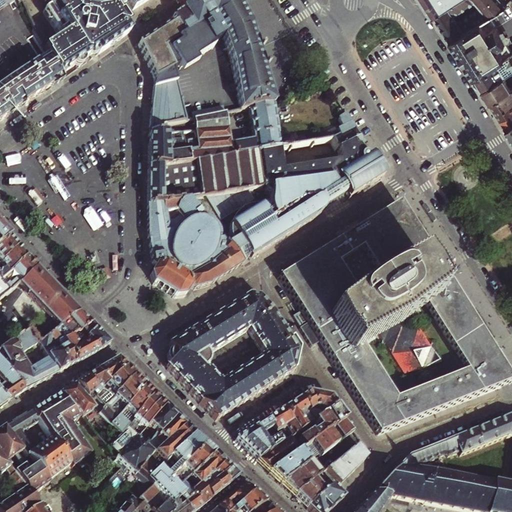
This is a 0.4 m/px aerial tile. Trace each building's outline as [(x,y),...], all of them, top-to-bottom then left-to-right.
[(0,0),(0,3),(3,8),(15,1),(14,0),(0,0)] [(67,0),(59,0),(49,7),(43,11),(61,37),(45,47),(50,55),(61,75),(97,51),(99,55),(121,39),(131,32),(124,21),(126,20),(122,14),(120,15),(114,7),(109,9),(105,10),(102,11),(100,11),(97,10),(98,7),(96,6),(96,5),(82,2),(81,3),(79,2),(78,7),(74,4),(71,2),(67,0)] [(127,0),(134,9),(139,6),(147,0),(127,0)] [(175,0),(176,1),(185,14),(138,45),(154,79),(154,85),(151,109),(149,128),(165,128),(191,122),(187,104),(181,106),(180,102),(180,99),(185,97),(179,67),(172,53),(214,26),(223,41),(230,64),(231,68),(225,69),(229,88),(235,87),(236,95),(233,95),(233,99),(237,98),(240,113),(248,112),(271,107),(264,83),(267,82),(266,77),(262,77),(261,73),(264,72),(263,69),(260,70),(256,56),(259,55),(257,47),(253,48),(247,28),(253,25),(250,20),(245,23),(230,0),(175,0)] [(424,0),(425,1),(434,15),(456,0),(424,0)] [(505,4),(501,0),(456,0),(434,15),(442,28),(450,40),(486,16),(505,4)] [(270,2),(262,6),(269,16),(276,12),(270,2)] [(457,51),(474,78),(510,54),(486,16),(450,40),(457,51)] [(179,67),(223,41),(214,26),(172,53),(179,67)] [(479,86),(482,91),(503,77),(511,70),(511,52),(510,54),(474,78),(479,86)] [(39,62),(12,79),(27,102),(50,88),(54,85),(63,80),(61,75),(50,55),(39,62)] [(488,101),(490,103),(511,89),(503,77),(482,91),(485,95),(488,101)] [(23,105),(27,102),(12,79),(0,86),(0,121),(5,118),(23,105)] [(494,109),(496,112),(511,101),(511,89),(490,103),(494,109)] [(511,101),(496,112),(499,117),(500,119),(511,110),(511,101)] [(248,112),(252,142),(231,146),(232,157),(256,155),(256,157),(278,154),(271,107),(248,112)] [(511,110),(500,119),(504,125),(506,129),(511,124),(511,110)] [(148,131),(148,136),(165,135),(170,135),(182,134),(194,133),(195,140),(187,141),(189,163),(197,162),(230,158),(225,116),(191,122),(165,128),(149,128),(148,131)] [(349,128),(343,118),(336,122),(339,129),(326,135),(334,151),(336,150),(357,140),(349,128)] [(148,136),(148,169),(189,163),(187,141),(195,140),(194,133),(182,134),(182,141),(167,142),(165,144),(165,135),(148,136)] [(197,200),(147,207),(147,231),(147,237),(151,263),(155,266),(150,275),(153,285),(158,288),(174,298),(184,297),(190,288),(194,290),(208,286),(242,266),(241,264),(242,263),(241,263),(248,259),(249,260),(313,220),(320,215),(322,212),(322,208),(345,194),(348,200),(382,179),(369,159),(365,162),(357,150),(363,149),(357,140),(336,150),(338,162),(282,173),(278,154),(256,157),(261,191),(197,200)] [(197,200),(261,191),(256,157),(256,155),(232,157),(230,158),(197,162),(197,200)] [(148,169),(147,207),(197,200),(197,162),(189,163),(148,169)] [(446,271),(445,269),(444,268),(442,268),(438,270),(397,205),(278,279),(320,346),(317,348),(317,349),(319,353),(321,353),(324,352),(377,436),(510,384),(442,276),(446,274),(446,271)] [(0,300),(11,292),(1,280),(0,279),(0,244),(8,238),(0,229),(0,300)] [(0,262),(17,247),(13,244),(8,238),(0,244),(0,262)] [(10,271),(26,257),(22,253),(17,247),(0,262),(0,279),(1,280),(10,271)] [(19,284),(37,269),(31,263),(26,257),(10,271),(16,278),(10,284),(14,288),(19,284)] [(57,328),(78,313),(56,289),(37,269),(19,284),(52,320),(45,327),(52,335),(57,328)] [(276,321),(273,317),(262,304),(259,300),(246,299),(167,346),(170,350),(168,351),(167,353),(166,355),(166,357),(166,359),(166,360),(167,362),(168,364),(164,368),(206,411),(215,421),(232,410),(293,372),(296,362),(298,350),(291,339),(288,341),(285,336),(276,321)] [(78,334),(90,326),(84,319),(78,313),(57,328),(52,335),(59,339),(61,338),(63,342),(77,333),(78,334)] [(86,338),(94,331),(92,328),(90,326),(78,334),(77,333),(63,342),(62,342),(75,363),(87,357),(98,351),(86,338)] [(37,343),(28,331),(22,336),(21,334),(0,349),(0,356),(2,358),(0,359),(0,361),(2,364),(0,364),(0,365),(24,391),(42,381),(55,374),(58,373),(48,358),(29,368),(19,354),(35,344),(41,352),(43,351),(45,354),(53,348),(47,338),(37,343)] [(98,351),(108,345),(101,338),(94,331),(86,338),(98,351)] [(53,348),(66,368),(71,366),(75,363),(62,342),(63,342),(61,338),(59,339),(52,335),(47,338),(53,348)] [(48,358),(58,373),(62,371),(66,368),(53,348),(45,354),(48,358)] [(122,367),(117,362),(97,375),(106,387),(125,370),(122,367)] [(0,365),(0,380),(4,386),(15,397),(19,395),(24,391),(0,365)] [(116,398),(133,379),(131,376),(125,370),(106,387),(108,389),(103,393),(104,394),(105,395),(106,395),(106,396),(108,395),(109,395),(110,393),(116,398)] [(92,377),(87,380),(99,396),(103,393),(108,389),(106,387),(97,375),(92,377)] [(108,426),(143,389),(140,386),(133,379),(116,398),(112,402),(103,411),(99,416),(108,426)] [(80,385),(76,387),(88,402),(93,398),(95,400),(99,396),(87,380),(80,385)] [(4,386),(0,389),(0,394),(7,402),(15,397),(4,386)] [(69,391),(61,396),(81,419),(89,429),(95,424),(102,432),(109,427),(108,426),(99,416),(90,405),(88,402),(76,387),(69,391)] [(132,420),(152,398),(149,395),(143,389),(108,426),(109,427),(118,436),(132,420)] [(305,396),(300,400),(314,422),(317,420),(325,414),(335,407),(330,399),(308,394),(305,396)] [(81,419),(61,396),(42,407),(32,413),(40,424),(52,441),(70,469),(71,471),(90,458),(71,425),(81,419)] [(98,404),(103,411),(112,402),(106,396),(98,404)] [(138,425),(158,404),(156,402),(152,398),(132,420),(138,425)] [(98,404),(95,400),(90,405),(99,416),(103,411),(98,404)] [(314,422),(300,400),(292,405),(283,410),(298,433),(314,422)] [(147,427),(163,410),(162,408),(158,404),(138,425),(144,431),(147,427)] [(341,441),(354,431),(351,427),(342,416),(339,412),(335,407),(325,414),(334,428),(333,429),(337,434),(341,441)] [(155,435),(158,438),(174,421),(170,416),(163,410),(147,427),(155,435)] [(298,433),(283,410),(275,416),(266,421),(281,445),(288,440),(298,433)] [(13,425),(5,430),(22,454),(25,459),(27,458),(34,466),(47,483),(70,469),(52,441),(33,453),(24,441),(26,441),(21,435),(40,424),(32,413),(25,417),(20,420),(13,424),(13,425)] [(317,420),(324,430),(315,437),(314,434),(299,445),(303,450),(327,433),(333,429),(334,428),(325,414),(317,420)] [(511,439),(511,419),(508,418),(453,440),(460,457),(504,438),(511,439)] [(158,438),(155,440),(155,445),(160,451),(182,429),(179,426),(174,421),(158,438)] [(281,445),(266,421),(258,426),(248,432),(235,441),(248,454),(257,463),(281,445)] [(168,461),(192,438),(189,435),(182,429),(160,451),(137,473),(146,484),(169,463),(168,461)] [(333,429),(327,433),(331,439),(337,434),(333,429)] [(0,459),(5,466),(22,454),(5,430),(0,432),(0,459)] [(308,465),(335,445),(331,439),(327,433),(303,450),(299,453),(269,474),(277,482),(281,486),(308,465)] [(143,447),(135,439),(115,459),(111,463),(118,470),(121,473),(125,469),(143,488),(140,492),(142,495),(150,489),(146,484),(137,473),(160,451),(155,445),(155,440),(158,438),(155,435),(143,447)] [(167,481),(203,448),(197,443),(192,438),(168,461),(169,463),(146,484),(150,489),(142,495),(139,500),(143,504),(151,511),(166,511),(165,510),(179,499),(182,497),(174,489),(167,481)] [(281,445),(257,463),(264,470),(269,474),(299,453),(288,440),(281,445)] [(460,457),(453,440),(408,458),(399,467),(417,470),(420,466),(442,457),(448,457),(448,458),(452,456),(454,459),(460,457)] [(363,455),(357,446),(324,472),(335,484),(338,486),(366,458),(363,455)] [(174,489),(212,456),(209,454),(203,448),(167,481),(174,489)] [(197,487),(221,465),(218,462),(212,456),(174,489),(182,497),(185,501),(191,497),(189,494),(197,487)] [(0,476),(5,473),(9,478),(8,481),(14,488),(19,489),(21,493),(8,502),(11,507),(15,511),(19,511),(32,500),(13,476),(5,466),(0,459),(0,476)] [(211,485),(228,471),(226,469),(221,465),(197,487),(202,492),(211,485)] [(293,497),(318,477),(308,465),(281,486),(288,493),(293,497)] [(45,511),(41,506),(40,507),(33,496),(49,484),(47,483),(34,466),(25,473),(22,470),(13,476),(32,500),(19,511),(15,511),(11,507),(4,511),(45,511)] [(468,511),(485,511),(491,484),(417,470),(399,467),(374,493),(388,496),(468,511)] [(227,486),(237,478),(235,477),(228,471),(211,485),(218,493),(227,486)] [(302,506),(306,510),(330,488),(335,484),(324,472),(318,477),(293,497),(302,506)] [(511,511),(511,488),(491,484),(485,511),(511,511)] [(202,492),(209,500),(214,496),(218,493),(211,485),(202,492)] [(191,497),(201,508),(206,503),(209,500),(202,492),(197,487),(189,494),(191,497)] [(245,487),(243,487),(234,494),(217,508),(219,511),(232,511),(254,494),(247,487),(245,487)] [(308,511),(329,511),(342,500),(330,488),(306,510),(308,511)] [(378,511),(388,496),(374,493),(355,511),(378,511)] [(255,511),(265,504),(260,500),(254,494),(232,511),(255,511)] [(179,499),(189,511),(195,511),(196,511),(201,508),(191,497),(185,501),(182,497),(179,499)] [(134,511),(140,507),(133,499),(125,506),(131,511),(134,511)] [(189,511),(179,499),(165,510),(166,511),(189,511)] [(8,502),(0,507),(0,511),(4,511),(11,507),(8,502)]
